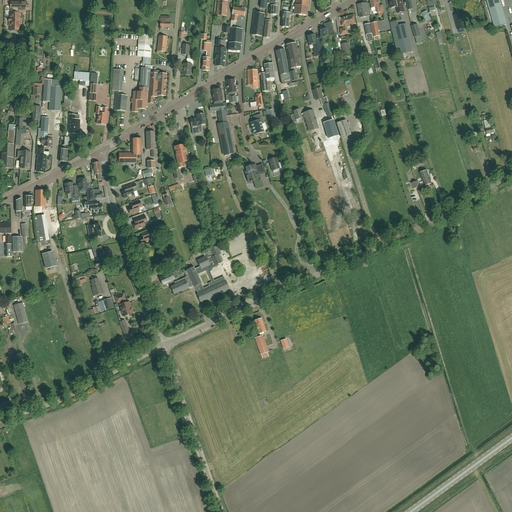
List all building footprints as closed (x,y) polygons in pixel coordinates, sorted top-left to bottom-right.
[(216,0),(217,0),(218,0),(216,15),(226,16),(227,1),(221,1),(221,0),(216,0)] [(295,0),(294,14),(306,15),(307,0),(295,0)] [(379,6),(378,2),(377,2),(376,0),(370,0),(372,8),(371,8),(372,11),(377,10),(377,13),(384,11),(382,5),(379,6)] [(389,3),(390,8),(396,7),(397,13),(404,12),(401,0),(389,0),(390,3),(389,3)] [(486,0),(495,27),(507,24),(499,0),(486,0)] [(8,26),(9,27),(9,30),(19,31),(20,24),(22,24),(22,19),(20,19),(20,12),(27,12),(27,2),(10,2),(10,9),(11,9),(10,13),(10,18),(9,18),(8,26)] [(369,16),(367,3),(358,5),(360,18),(369,16)] [(233,7),(232,15),(231,21),(237,22),(238,15),(244,16),(245,9),(233,7)] [(259,11),(254,10),(251,35),(261,36),(264,14),(259,13),(259,11)] [(289,27),(290,16),(291,16),(292,13),(282,12),(282,18),(281,27),(289,27)] [(460,14),(453,16),(456,24),(457,31),(464,29),(463,24),(460,14)] [(351,29),(351,27),(351,26),(356,25),(354,15),(346,16),(347,17),(341,18),(342,27),(343,27),(343,28),(340,29),(341,36),(348,35),(349,35),(348,29),(351,29)] [(170,17),(160,16),(160,21),(160,29),(163,30),(163,28),(170,28),(170,22),(170,17)] [(398,55),(399,62),(400,62),(402,62),(404,61),(405,61),(403,54),(413,52),(410,39),(406,24),(398,25),(397,21),(390,23),(398,55)] [(324,47),(330,45),(329,41),(328,36),(330,35),(334,34),(331,22),(327,23),(324,24),(323,24),(324,29),(320,30),(321,33),(320,33),(321,38),(322,38),(323,42),(324,47)] [(371,23),(371,24),(372,26),(374,37),(379,36),(380,36),(377,22),(371,23)] [(370,24),(364,25),(367,39),(372,38),(373,38),(372,34),(370,24)] [(414,38),(420,36),(417,24),(411,26),(414,38)] [(228,51),(240,52),(242,30),(235,29),(230,28),(228,51)] [(435,33),(438,40),(439,45),(444,43),(443,39),(441,32),(435,33)] [(154,104),(154,97),(157,98),(157,96),(165,96),(167,74),(159,74),(159,71),(150,71),(152,36),(139,35),(137,57),(143,57),(142,66),(145,66),(145,69),(141,68),(140,88),(139,88),(139,92),(133,92),(133,99),(132,99),(131,103),(133,103),(132,112),(138,113),(138,109),(145,109),(145,107),(147,108),(148,104),(154,104)] [(315,56),(323,54),(319,38),(315,39),(314,35),(307,36),(309,45),(312,44),(315,56)] [(168,37),(159,36),(157,51),(166,52),(168,37)] [(211,43),(210,43),(207,43),(206,43),(205,45),(205,52),(207,52),(206,58),(203,58),(202,70),(208,71),(210,52),(211,43)] [(300,68),(296,43),(285,45),(290,68),(296,67),(296,68),(300,68)] [(351,55),(348,43),(341,44),(344,57),(351,55)] [(182,54),(188,55),(189,55),(190,45),(182,44),(182,54)] [(291,81),(290,75),(289,75),(284,49),(275,51),(282,84),(291,82),(291,81)] [(186,59),(186,64),(183,64),(182,75),(190,75),(191,65),(193,65),(193,59),(187,58),(186,59)] [(267,85),(266,79),(274,78),(272,64),(264,65),(265,73),(260,74),(262,86),(262,91),(268,91),(267,85)] [(115,69),(115,91),(123,92),(124,69),(115,69)] [(258,88),(257,70),(247,71),(248,85),(250,85),(253,88),(258,88)] [(61,87),(60,87),(61,80),(52,80),(45,80),(44,86),(43,101),(49,102),(48,111),(60,111),(61,87)] [(235,80),(234,80),(226,81),(227,86),(226,87),(227,89),(228,95),(225,95),(226,101),(229,100),(229,102),(236,101),(235,95),(236,95),(235,88),(237,88),(236,86),(235,86),(235,83),(236,83),(235,80)] [(31,119),(32,119),(32,121),(35,121),(35,120),(40,120),(41,107),(38,107),(38,101),(39,101),(40,101),(41,96),(41,88),(33,87),(32,95),(33,95),(33,98),(31,98),(31,100),(32,101),(32,103),(31,103),(31,106),(32,107),(31,119)] [(317,89),(313,90),(316,100),(320,99),(322,105),(323,105),(325,113),(326,113),(328,117),(332,116),(326,97),(323,98),(320,88),(317,89)] [(227,123),(225,110),(226,110),(225,103),(222,103),(222,99),(223,98),(222,96),(222,97),(222,96),(222,94),(221,93),(221,89),(212,90),(212,95),(212,98),(213,98),(213,102),(217,102),(217,104),(209,105),(210,112),(218,111),(219,124),(218,124),(224,155),(234,153),(228,123),(227,123)] [(120,93),(116,92),(114,110),(126,111),(127,96),(120,95),(120,93)] [(105,125),(107,108),(97,107),(96,114),(98,114),(97,124),(105,125)] [(267,111),(268,111),(270,117),(275,116),(273,109),(268,110),(268,109),(266,109),(267,111)] [(302,118),(305,117),(309,131),(318,128),(313,110),(303,113),(300,114),(299,110),(293,111),(294,114),(290,116),(293,124),(297,122),(296,120),(302,118)] [(17,118),(16,127),(22,127),(23,119),(27,119),(27,114),(17,114),(17,115),(17,118)] [(205,125),(205,120),(204,114),(196,115),(197,118),(195,118),(195,119),(190,120),(191,126),(192,134),(202,133),(201,125),(205,125)] [(260,114),(251,117),(252,122),(250,123),(254,135),(255,135),(255,136),(259,135),(259,134),(264,132),(262,124),(263,123),(260,114)] [(68,135),(78,136),(79,122),(74,121),(74,117),(69,117),(68,135)] [(485,125),(486,129),(485,129),(487,135),(495,133),(493,127),(492,122),(491,122),(491,119),(484,121),(485,125)] [(336,123),(341,138),(351,135),(346,120),(336,123)] [(9,125),(7,144),(2,144),(1,168),(13,169),(13,158),(13,144),(14,144),(15,125),(9,125)] [(155,149),(154,132),(146,132),(146,150),(151,150),(151,157),(158,157),(157,149),(155,149)] [(45,135),(45,138),(42,138),(41,144),(44,144),(44,147),(47,147),(47,148),(49,148),(50,147),(50,144),(52,144),(52,139),(52,136),(45,135)] [(142,155),(142,139),(131,139),(132,153),(119,153),(119,163),(136,163),(136,155),(142,155)] [(471,142),(473,147),(474,152),(480,150),(479,145),(477,140),(471,142)] [(188,161),(184,145),(174,147),(178,168),(183,167),(182,163),(188,161)] [(44,149),(37,148),(37,156),(38,156),(37,172),(45,172),(46,156),(43,156),(44,149)] [(67,150),(60,149),(59,161),(66,162),(67,150)] [(20,158),(19,168),(30,169),(32,152),(21,151),(18,151),(17,158),(20,158)] [(275,170),(278,171),(280,170),(280,169),(283,168),(281,162),(279,163),(280,164),(278,164),(276,158),(269,160),(273,171),(275,170)] [(99,162),(93,163),(94,174),(97,174),(98,180),(101,179),(99,162)] [(264,172),(262,165),(256,167),(255,165),(253,166),(252,166),(251,166),(250,166),(248,166),(248,167),(246,168),(248,175),(246,176),(246,178),(247,177),(248,182),(254,180),(255,184),(260,182),(260,181),(261,181),(260,180),(258,174),(264,172)] [(181,177),(178,168),(172,169),(175,179),(181,177)] [(209,176),(215,174),(212,168),(206,170),(209,176)] [(431,183),(427,171),(420,173),(425,186),(431,183)] [(87,189),(85,179),(78,180),(79,190),(87,189)] [(413,189),(420,187),(418,181),(411,183),(413,189)] [(73,183),(65,184),(66,194),(72,193),(73,198),(72,198),(72,203),(80,202),(79,197),(78,197),(77,186),(73,186),(73,183)] [(135,184),(123,188),(125,191),(122,192),(125,199),(134,196),(135,197),(138,196),(136,191),(133,192),(133,191),(137,190),(135,184)] [(37,207),(42,207),(46,207),(46,191),(36,191),(36,207),(34,207),(34,215),(37,215),(37,207)] [(169,197),(168,197),(167,194),(163,195),(164,198),(163,199),(165,206),(172,204),(169,197)] [(97,201),(93,201),(84,202),(85,209),(91,209),(91,213),(102,212),(101,204),(97,204),(97,201)] [(142,207),(139,201),(131,204),(132,207),(128,208),(130,214),(139,211),(138,208),(142,207)] [(42,213),(42,207),(37,207),(37,215),(34,215),(34,217),(39,216),(43,215),(43,213),(42,213)] [(39,216),(34,217),(33,217),(38,243),(41,242),(49,240),(49,239),(45,215),(43,215),(39,216)] [(145,216),(139,218),(134,220),(134,222),(133,223),(135,230),(145,226),(148,225),(147,222),(145,216)] [(6,225),(0,224),(0,233),(11,233),(11,223),(6,223),(6,225)] [(92,237),(92,241),(98,239),(98,237),(101,236),(100,231),(101,231),(100,227),(99,227),(99,224),(91,226),(93,237),(92,237)] [(150,241),(156,239),(155,236),(157,236),(155,230),(153,231),(153,230),(141,234),(142,237),(138,238),(141,245),(150,241)] [(21,237),(13,237),(13,252),(22,252),(21,237)] [(101,246),(92,249),(95,258),(100,256),(100,259),(111,255),(109,248),(103,250),(101,246)] [(187,277),(174,282),(175,284),(171,287),(174,294),(188,287),(189,288),(193,286),(194,286),(198,293),(197,294),(200,301),(229,288),(224,277),(220,278),(221,281),(203,289),(197,275),(208,270),(209,272),(212,271),(212,270),(211,267),(215,265),(216,267),(219,266),(218,264),(221,262),(218,255),(220,254),(216,246),(209,249),(210,252),(204,255),(205,257),(197,260),(200,267),(195,269),(194,267),(185,271),(184,272),(187,277)] [(42,254),(46,269),(57,266),(53,251),(42,254)] [(106,264),(104,259),(94,262),(96,268),(106,264)] [(175,271),(171,273),(170,270),(164,273),(165,276),(161,278),(159,278),(163,285),(171,281),(174,279),(178,277),(175,271)] [(93,287),(92,288),(94,296),(104,293),(101,285),(100,285),(98,278),(91,280),(93,287)] [(123,294),(115,297),(117,303),(119,302),(120,305),(119,305),(121,311),(132,307),(131,308),(129,302),(125,303),(125,300),(123,294)] [(109,299),(103,301),(106,311),(112,309),(109,299)] [(13,305),(19,325),(28,322),(23,303),(13,305)] [(133,312),(132,307),(121,311),(123,317),(132,314),(132,313),(133,312)] [(10,328),(12,328),(14,335),(17,334),(14,325),(15,325),(15,323),(10,324),(10,323),(8,317),(2,319),(4,325),(7,324),(8,326),(9,326),(10,328)] [(253,327),(256,326),(258,334),(266,331),(261,319),(254,321),(251,322),(253,327)] [(125,322),(120,323),(125,336),(130,334),(125,322)] [(261,336),(255,338),(260,355),(267,352),(261,336)]
